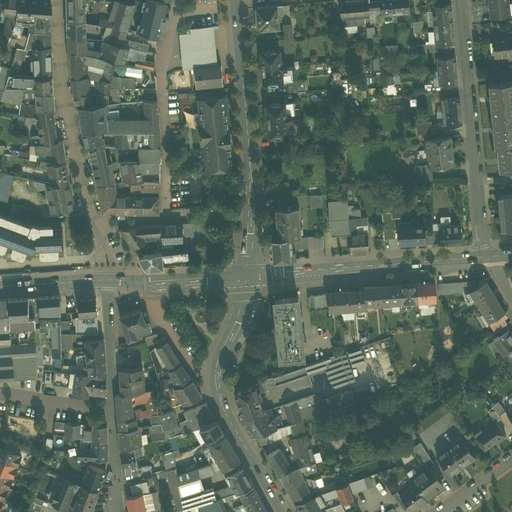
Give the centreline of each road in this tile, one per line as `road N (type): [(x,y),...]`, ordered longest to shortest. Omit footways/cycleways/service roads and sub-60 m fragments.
road 1 (secondary): [(488,256),(250,277)]
road 2 (residential): [(60,0),(64,89),(94,225)]
road 3 (residential): [(177,0),(160,68),(166,215)]
road 4 (secondary): [(253,205),(235,0)]
road 5 (residential): [(478,182),(460,0)]
road 6 (secondary): [(250,277),(104,280)]
road 7 (residential): [(104,280),(111,413)]
road 8 (secondary): [(220,402),(223,362),(250,277)]
road 9 (secondary): [(284,511),(220,402)]
